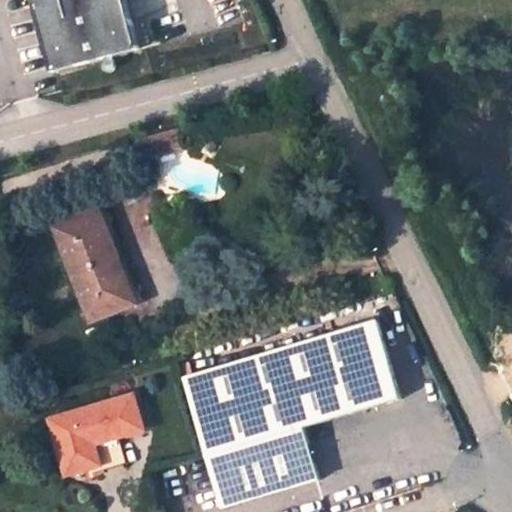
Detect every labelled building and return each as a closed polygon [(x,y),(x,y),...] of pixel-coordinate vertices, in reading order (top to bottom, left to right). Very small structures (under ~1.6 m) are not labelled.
[(177,130),(168,132),(172,149),(181,146),(177,130)] [(168,132),(150,136),(155,153),(172,149),(168,132)] [(101,210),(53,227),(91,321),(139,304),(131,284),(125,286),(103,231),(109,229),(101,210)] [(125,286),(131,284),(109,229),(103,231),(125,286)] [(223,510),(320,481),(304,429),(401,399),(378,321),(183,380),(223,510)] [(134,396),(51,421),(67,476),(101,466),(96,445),(145,430),(134,396)]
